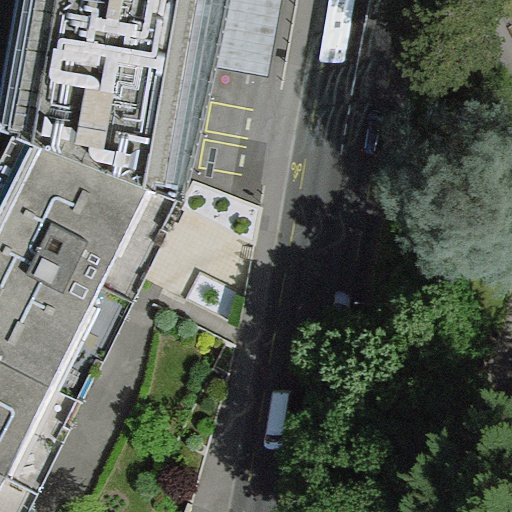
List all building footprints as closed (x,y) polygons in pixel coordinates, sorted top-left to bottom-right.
[(0,105),(15,112),(178,176),(197,74),(210,0),(16,0),(0,93),(0,105)] [(210,0),(197,74),(259,86),(274,0),(210,0)] [(0,142),(0,334),(60,364),(112,260),(131,270),(178,176),(15,112),(0,142)] [(264,208),(194,182),(183,208),(258,246),(264,208)] [(0,484),(60,364),(0,334),(0,484)]
